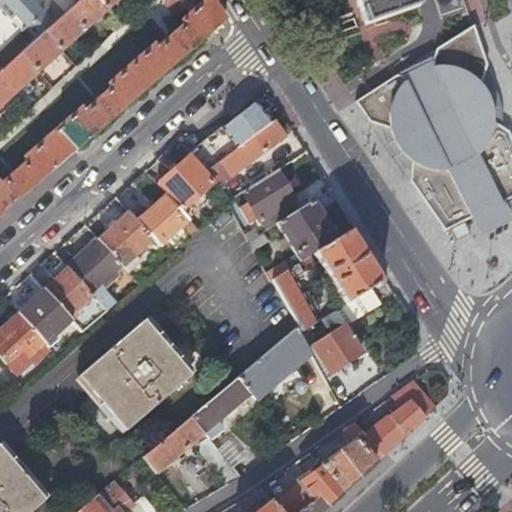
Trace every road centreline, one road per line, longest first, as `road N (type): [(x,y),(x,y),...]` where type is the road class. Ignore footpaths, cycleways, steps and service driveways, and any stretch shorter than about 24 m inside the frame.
road 1 (residential): [(258,33),(320,113),(458,332)]
road 2 (residential): [(258,33),(0,266)]
road 3 (residential): [(201,511),(458,332)]
road 4 (secondary): [(496,400),(366,511)]
